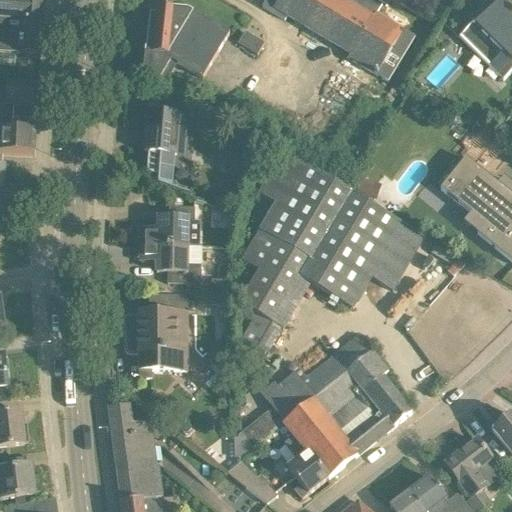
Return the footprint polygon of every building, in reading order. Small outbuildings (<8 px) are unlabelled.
[(0,0),(0,53),(38,57),(42,1),(26,0),(0,0)] [(370,0),(267,0),(262,9),(284,23),(287,18),(351,56),(348,61),(388,84),(415,39),(376,16),(382,6),(370,0)] [(459,39),(489,69),(503,82),(511,72),(511,14),(500,3),(503,0),(501,0),(475,28),(472,25),(459,39)] [(172,63),(203,82),(229,37),(188,13),(184,11),(179,10),(156,8),(155,9),(154,8),(152,8),(152,9),(151,10),(150,10),(150,11),(150,12),(151,14),(147,50),(145,51),(143,73),(160,84),(172,63)] [(257,58),(264,46),(244,34),(238,46),(257,58)] [(36,109),(37,87),(7,86),(6,99),(0,96),(0,106),(7,108),(13,108),(36,109)] [(0,156),(35,158),(36,134),(12,133),(13,108),(7,108),(0,106),(0,156)] [(144,155),(148,155),(146,175),(158,179),(157,185),(171,190),(174,158),(176,158),(179,118),(147,115),(144,155)] [(266,356),(280,332),(283,334),(310,288),(352,312),(403,226),(281,154),(269,175),(262,186),(257,196),(274,206),(240,263),(257,274),(238,307),(255,317),(241,342),(266,356)] [(511,264),(511,198),(466,161),(441,192),(470,217),(463,225),(511,264)] [(262,186),(269,175),(261,170),(254,181),(262,186)] [(381,186),(360,180),(355,195),(376,202),(381,186)] [(140,231),(140,248),(187,249),(188,223),(193,223),(194,211),(169,210),(168,222),(158,221),(157,231),(140,231)] [(434,247),(430,254),(452,267),(456,260),(434,247)] [(187,267),(187,249),(140,248),(140,264),(156,265),(156,275),(167,275),(167,286),(200,287),(200,267),(187,267)] [(225,294),(226,282),(211,281),(211,294),(225,294)] [(138,374),(187,374),(187,316),(196,316),(196,298),(150,298),(150,315),(138,315),(138,374)] [(297,385),(268,404),(276,413),(244,437),(254,450),(282,428),(285,425),(329,481),(411,416),(382,380),(388,375),(359,339),(297,385)] [(115,468),(116,468),(151,463),(149,449),(153,449),(149,422),(132,425),(129,408),(108,410),(115,468)] [(0,449),(24,447),(24,446),(28,445),(26,428),(22,428),(20,413),(0,415),(0,449)] [(511,478),(511,417),(491,433),(511,458),(502,467),(511,478)] [(295,462),(285,470),(300,489),(294,493),(301,502),(308,496),(308,497),(329,481),(285,425),(282,428),(291,439),(283,446),(295,462)] [(238,463),(254,450),(244,437),(242,434),(237,438),(237,440),(233,441),(234,461),(238,460),(238,463)] [(489,465),(492,463),(477,443),(446,467),(460,486),(459,487),(469,501),(466,504),(472,511),(482,511),(491,505),(482,494),(500,480),(489,465)] [(238,466),(226,476),(266,507),(277,499),(260,477),(256,480),(243,463),(256,453),(254,450),(238,463),(238,466)] [(121,506),(156,500),(151,463),(116,468),(121,506)] [(0,501),(1,502),(16,500),(31,499),(34,498),(34,497),(31,497),(29,483),(32,483),(31,468),(0,471),(0,501)] [(409,494),(423,511),(470,511),(457,497),(448,504),(429,480),(411,494),(410,493),(409,494)] [(423,511),(409,494),(408,494),(409,495),(390,510),(391,511),(423,511)] [(31,499),(16,500),(16,507),(31,506),(31,499)] [(157,511),(156,500),(121,506),(121,511),(157,511)] [(2,511),(56,511),(55,502),(31,506),(16,507),(2,510),(2,511)]
